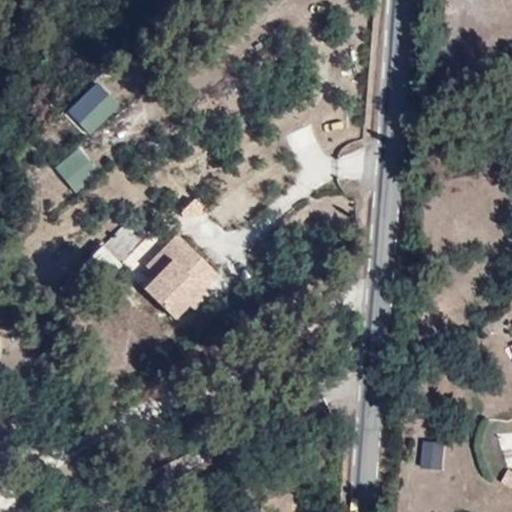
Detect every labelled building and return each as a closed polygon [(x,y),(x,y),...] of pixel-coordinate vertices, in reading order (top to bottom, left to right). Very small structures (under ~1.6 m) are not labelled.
[(97,82),(66,113),(89,136),(121,105),(97,82)] [(80,147),(54,168),(74,191),(100,170),(80,147)] [(156,243),(172,230),(168,226),(185,211),(181,206),(148,233),(156,243)] [(199,261),(216,247),(185,211),(168,226),(172,230),(156,243),(142,255),(145,258),(133,268),(155,293),(166,283),(169,286),(184,274),(199,261)] [(204,266),(199,261),(184,274),(189,279),(204,266)] [(418,467),(440,471),(444,444),(422,441),(418,467)]
